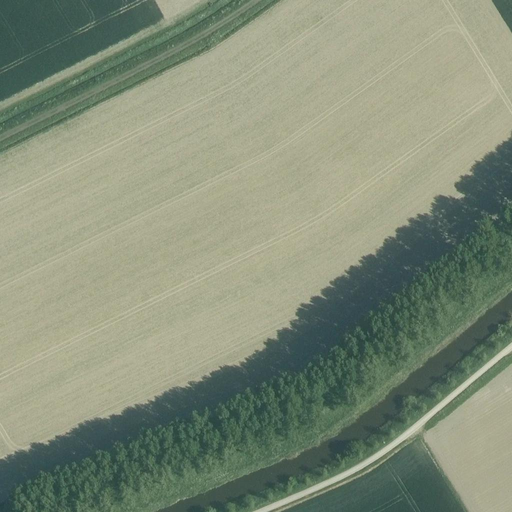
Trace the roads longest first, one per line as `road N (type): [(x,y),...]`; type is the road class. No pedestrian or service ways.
road 1 (unclassified): [(261,511),(373,461),(511,349)]
road 2 (track): [(260,0),(0,140)]
